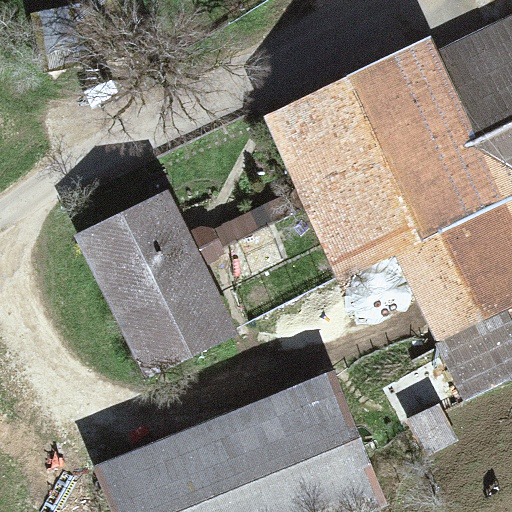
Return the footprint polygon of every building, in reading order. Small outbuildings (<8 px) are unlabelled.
[(127,54),(116,0),(33,17),(43,71),(127,54)] [(511,17),(426,59),(492,204),(511,195),(511,17)] [(400,245),(492,204),(426,59),(421,48),(271,121),(305,188),(209,233),(198,230),(181,239),(192,262),(313,204),(346,272),(400,245)] [(511,195),(492,204),(400,245),(441,335),(439,351),(456,382),(511,355),(511,195)] [(149,370),(227,332),(192,262),(181,239),(164,205),(87,243),(149,370)] [(100,472),(115,511),(349,511),(380,500),(333,380),(100,472)] [(417,429),(427,461),(455,452),(445,420),(417,429)]
